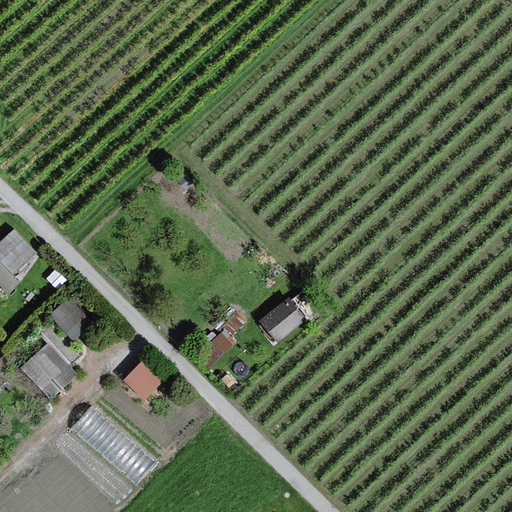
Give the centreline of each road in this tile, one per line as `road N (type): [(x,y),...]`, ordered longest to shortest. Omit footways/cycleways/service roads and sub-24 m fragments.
road 1 (unclassified): [(0,184),(329,511)]
road 2 (track): [(0,474),(148,331)]
